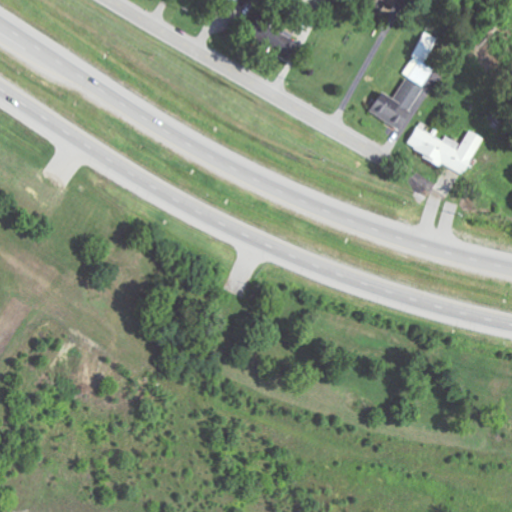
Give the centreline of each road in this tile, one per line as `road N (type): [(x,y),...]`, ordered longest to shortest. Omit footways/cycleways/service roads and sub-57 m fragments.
road 1 (primary): [(511,271),(365,230),(240,176),(0,25)]
road 2 (primary): [(0,90),(156,192),(270,249),(392,296),(511,326)]
road 3 (residential): [(107,0),(379,158),(444,185),(424,247)]
